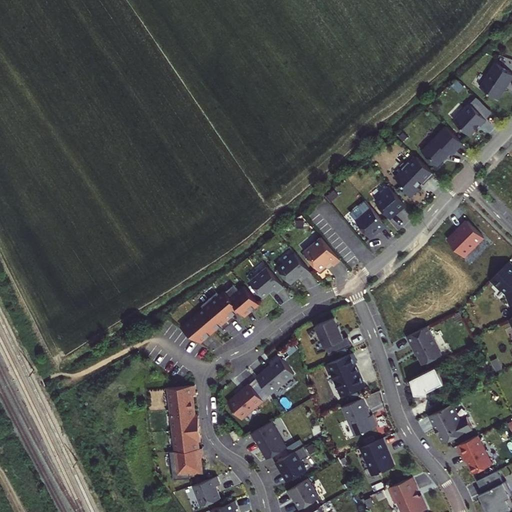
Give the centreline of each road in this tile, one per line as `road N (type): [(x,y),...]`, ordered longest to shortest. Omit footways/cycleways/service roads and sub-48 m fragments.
road 1 (residential): [(266,511),(257,480),(210,433),(208,376),(287,315),(352,284)]
road 2 (residential): [(460,511),(402,423),(352,284)]
road 3 (residential): [(352,284),(460,179)]
